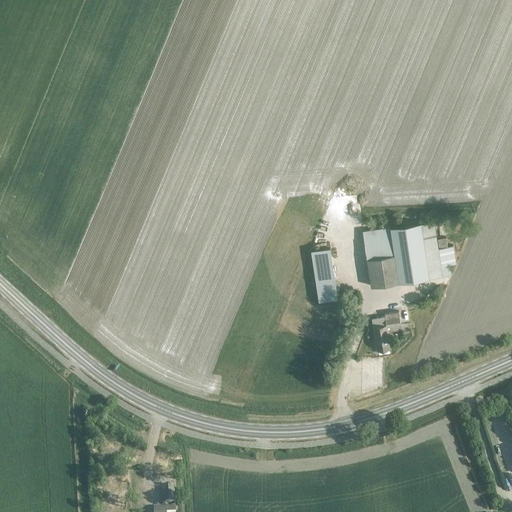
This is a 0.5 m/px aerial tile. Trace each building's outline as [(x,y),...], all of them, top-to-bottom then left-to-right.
[(442,275),(441,266),(456,264),(453,245),(438,247),(434,220),(363,230),(367,258),(371,286),(442,275)] [(445,238),(437,239),(438,247),(446,246),(445,238)] [(319,300),(338,297),(330,246),(311,249),(319,300)] [(385,316),(372,318),(373,326),(376,343),(377,349),(390,347),(389,341),(387,327),(401,325),(399,315),(385,317),(385,316)] [(174,485),(162,486),(163,504),(175,503),(174,485)]
